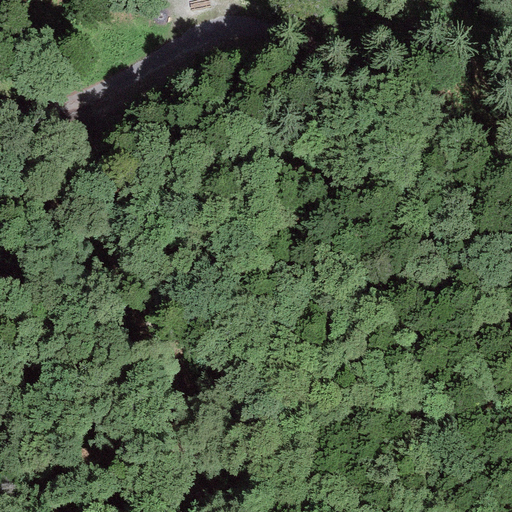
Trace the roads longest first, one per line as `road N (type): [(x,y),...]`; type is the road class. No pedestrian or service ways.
road 1 (track): [(195,511),(149,116),(205,0)]
road 2 (track): [(213,0),(346,52),(511,153)]
road 3 (track): [(216,0),(412,49),(511,53)]
road 4 (track): [(0,90),(62,108),(107,104),(149,116)]
